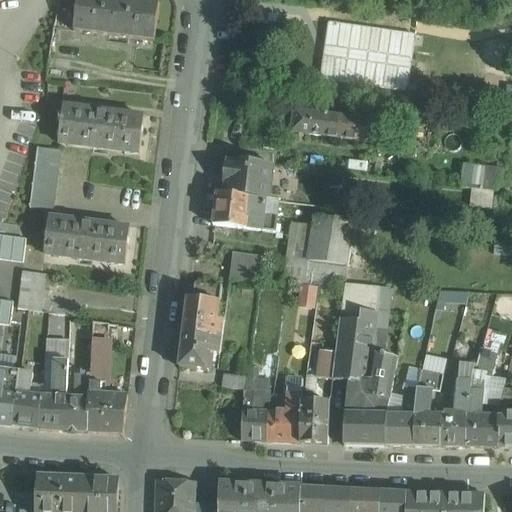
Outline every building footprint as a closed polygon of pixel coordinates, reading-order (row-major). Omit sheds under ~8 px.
[(158,4),(125,0),(77,0),(74,32),(154,43),(159,4),(158,4)] [(145,119),(64,108),(59,144),(140,155),(145,119)] [(345,118),(295,111),(292,134),(342,140),(345,118)] [(381,122),(345,118),(342,140),(378,145),(381,122)] [(61,152),(39,149),(37,162),(59,164),(61,152)] [(274,167),(228,161),(228,165),(225,165),(223,183),(226,183),(224,197),(270,202),(274,167)] [(59,164),(37,162),(31,209),(53,212),(59,164)] [(503,172),(464,167),(462,189),(498,193),(503,172)] [(224,197),(216,196),(213,226),(275,234),(279,203),(224,197)] [(355,223),(316,218),(315,227),(309,263),(348,268),(355,223)] [(130,230),(49,219),(45,255),(126,265),(130,230)] [(287,261),(309,263),(315,227),(293,224),(287,261)] [(15,239),(3,237),(0,259),(0,260),(12,262),(15,239)] [(27,240),(15,239),(12,262),(24,264),(27,240)] [(263,257),(233,254),(229,282),(254,283),(256,271),(261,272),(263,257)] [(46,275),(23,273),(18,310),(42,313),(46,275)] [(190,298),(220,302),(222,287),(192,283),(190,298)] [(380,289),(345,285),(340,321),(376,329),(380,289)] [(391,290),(380,289),(376,329),(375,341),(373,358),(384,358),(391,290)] [(14,303),(2,301),(0,314),(0,325),(10,327),(14,303)] [(220,304),(188,301),(184,334),(221,339),(223,322),(218,322),(220,304)] [(376,329),(340,321),(339,334),(375,341),(376,329)] [(119,326),(93,324),(92,344),(108,345),(118,345),(119,326)] [(221,339),(184,334),(180,368),(211,372),(213,355),(219,356),(221,339)] [(375,341),(339,334),(336,354),(333,381),(351,383),(354,357),(373,358),(375,341)] [(108,345),(92,344),(91,377),(90,395),(106,396),(108,345)] [(336,354),(321,352),(318,379),(333,381),(336,354)] [(373,358),(354,357),(351,383),(347,416),(375,416),(377,400),(390,402),(399,359),(384,358),(373,358)] [(68,362),(54,361),(53,398),(43,398),(41,431),(65,433),(66,399),(67,399),(68,362)] [(21,373),(0,369),(0,426),(13,428),(21,373)] [(34,374),(22,372),(14,428),(41,431),(43,398),(30,396),(34,374)] [(444,377),(423,372),(418,390),(431,391),(441,394),(444,377)] [(246,379),(224,376),(222,389),(244,392),(246,379)] [(472,392),(474,377),(461,376),(459,392),(472,392)] [(486,377),(474,376),(474,377),(472,392),(484,393),(486,377)] [(91,377),(76,377),(76,399),(89,400),(90,395),(91,377)] [(306,390),(294,389),(294,396),(302,397),(302,398),(305,398),(306,390)] [(418,390),(406,390),(404,411),(405,417),(415,417),(418,390)] [(270,393),(244,392),(242,443),(268,444),(269,413),(270,393)] [(472,392),(459,392),(456,415),(456,419),(468,419),(472,392)] [(484,393),(472,392),(468,419),(481,420),(481,418),(484,393)] [(106,396),(90,395),(89,400),(88,434),(122,435),(127,397),(106,396)] [(294,396),(287,396),(286,414),(269,413),(268,444),(301,445),(302,402),(302,398),(302,397),(294,396)] [(67,399),(66,399),(65,433),(88,434),(89,400),(76,399),(67,399)] [(330,403),(302,402),(301,445),(328,446),(330,403)] [(511,414),(504,414),(504,419),(496,419),(496,450),(496,451),(498,452),(511,451),(511,414)] [(456,415),(446,415),(446,418),(439,418),(438,449),(467,449),(468,419),(456,419),(456,415)] [(375,416),(347,416),(345,447),(385,448),(386,417),(375,416)] [(405,417),(386,417),(385,448),(414,449),(415,417),(405,417)] [(415,417),(414,449),(438,449),(439,418),(415,417)] [(481,418),(481,420),(468,419),(467,449),(496,450),(496,419),(481,418)] [(80,511),(82,479),(39,478),(36,511),(80,511)] [(98,480),(82,479),(80,511),(117,511),(119,489),(109,488),(109,481),(98,480)] [(175,511),(177,483),(157,482),(155,511),(175,511)] [(197,484),(177,483),(175,511),(195,511),(196,506),(197,484)] [(301,511),(302,490),(220,486),(219,508),(215,507),(215,511),(301,511)] [(327,491),(302,490),(301,511),(325,511),(327,491)] [(350,511),(351,492),(327,491),(325,511),(350,511)] [(380,511),(381,494),(356,492),(355,511),(380,511)] [(406,511),(407,495),(381,494),(380,511),(406,511)] [(485,511),(486,496),(407,495),(406,511),(485,511)]
